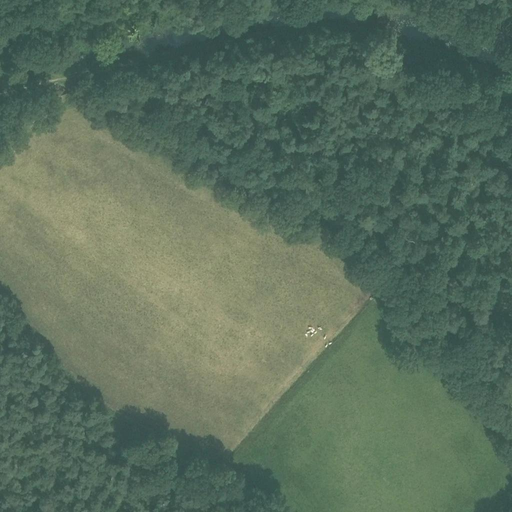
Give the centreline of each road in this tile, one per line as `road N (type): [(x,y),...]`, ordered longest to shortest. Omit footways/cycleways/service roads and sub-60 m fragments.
road 1 (track): [(511,323),(449,283),(382,220),(331,201),(301,173),(258,209)]
road 2 (track): [(511,163),(475,157),(395,173),(301,173),(259,154)]
